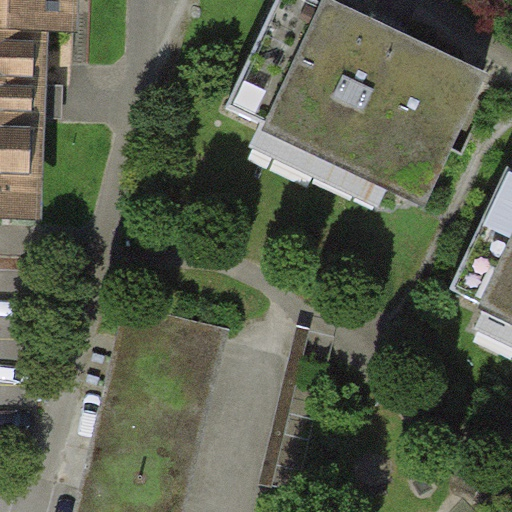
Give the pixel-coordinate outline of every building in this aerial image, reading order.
[(0,0),(0,23),(63,26),(64,0),(0,0)] [(278,0),(224,113),(423,209),(485,81),(317,0),(278,0)] [(40,25),(0,23),(0,223),(31,225),(40,25)] [(511,237),(472,321),(511,339),(511,237)] [(76,511),(180,511),(222,339),(124,316),(76,511)]
